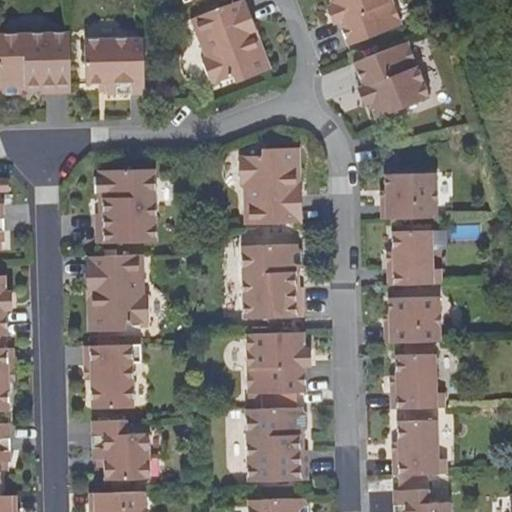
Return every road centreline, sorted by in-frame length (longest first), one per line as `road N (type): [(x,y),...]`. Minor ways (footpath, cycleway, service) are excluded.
road 1 (residential): [(349,511),(338,158),(298,103)]
road 2 (residential): [(41,142),(54,511)]
road 3 (residential): [(298,103),(188,140),(41,142)]
